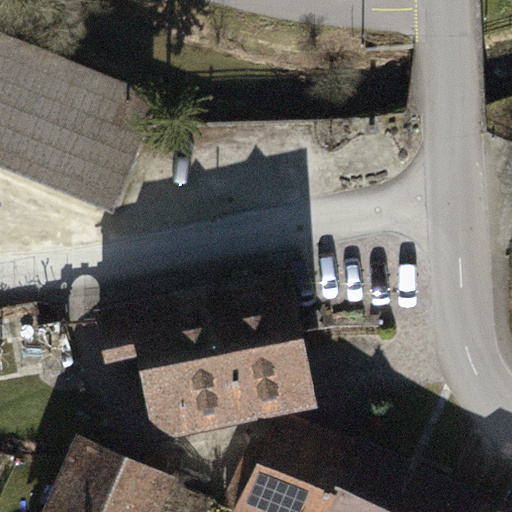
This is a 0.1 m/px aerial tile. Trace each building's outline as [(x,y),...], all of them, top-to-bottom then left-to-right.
[(0,161),(112,207),(156,101),(0,37),(0,161)] [(310,388),(289,282),(106,318),(114,360),(146,354),(162,430),(302,402),(302,403),(315,401),(312,388),(310,388)] [(329,511),(361,446),(293,415),(286,417),(261,466),(252,461),(229,507),(240,511),(329,511)] [(156,511),(171,479),(87,442),(55,511),(156,511)] [(500,511),(502,510),(362,444),(361,446),(329,511),(500,511)]
